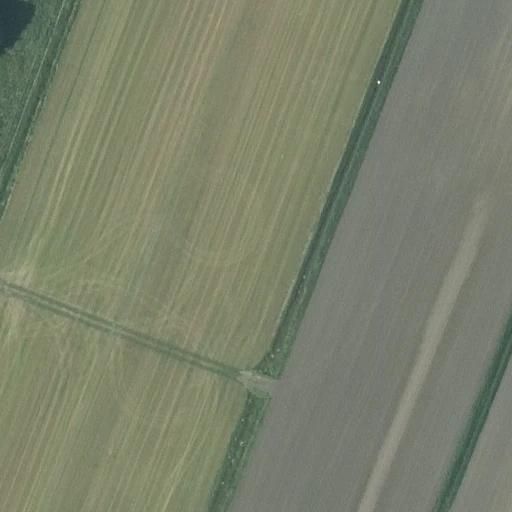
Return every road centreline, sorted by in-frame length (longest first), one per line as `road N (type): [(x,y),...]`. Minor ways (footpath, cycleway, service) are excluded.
road 1 (track): [(44,511),(242,0)]
road 2 (track): [(277,390),(0,283)]
